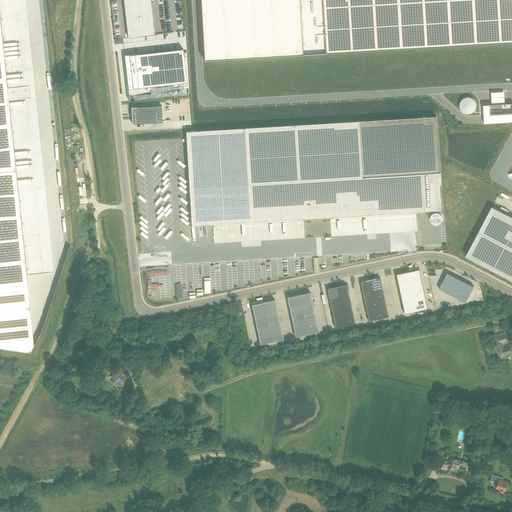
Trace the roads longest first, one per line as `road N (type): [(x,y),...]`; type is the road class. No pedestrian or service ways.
road 1 (unclassified): [(511,292),(449,260),(424,257),(143,311),(103,0)]
road 2 (unclassified): [(481,511),(268,466)]
road 3 (track): [(94,208),(71,84),(77,0)]
road 4 (track): [(144,410),(109,322),(94,208)]
road 5 (track): [(161,463),(0,489)]
